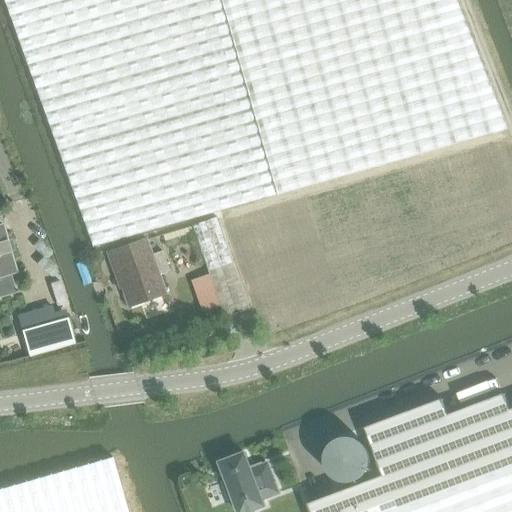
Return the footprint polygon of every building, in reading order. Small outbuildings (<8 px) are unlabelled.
[(2,0),(24,56),(91,248),(204,215),(228,209),(367,169),(505,129),(454,0),(2,0)] [(215,218),(191,226),(223,317),(248,308),(215,218)] [(0,296),(4,295),(12,293),(11,289),(7,274),(13,272),(0,227),(0,296)] [(144,241),(107,255),(119,289),(122,288),(128,306),(162,293),(156,275),(169,271),(161,251),(149,255),(144,241)] [(139,302),(143,317),(170,310),(166,295),(139,302)] [(39,310),(28,313),(32,328),(43,325),(39,310)] [(32,328),(21,331),(28,356),(74,344),(67,319),(43,325),(32,328)] [(333,493),(307,503),(309,511),(380,511),(511,463),(511,406),(509,407),(503,394),(447,415),(441,399),(365,427),(383,475),(356,485),(333,493)] [(245,453),(220,462),(227,481),(223,482),(229,498),(238,494),(244,508),(264,500),(264,498),(278,493),(267,464),(251,470),(245,453)] [(0,511),(126,511),(111,458),(0,489),(0,511)] [(511,511),(511,463),(380,511),(511,511)]
